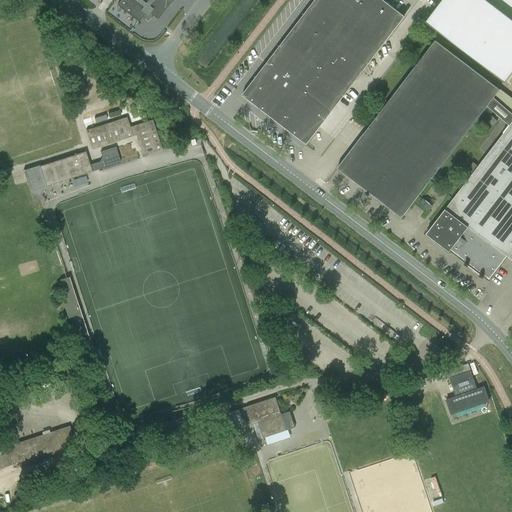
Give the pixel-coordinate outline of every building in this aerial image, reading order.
[(121,0),(117,5),(138,22),(143,15),(145,16),(149,16),(150,14),(157,19),(171,0),(121,0)] [(404,16),(383,0),(314,0),(242,94),(307,143),(404,16)] [(511,71),(511,0),(440,0),(426,20),(505,81),(511,71)] [(402,216),(487,105),(502,118),(508,110),(493,97),(499,89),(435,39),(337,167),(402,216)] [(77,67),(83,65),(79,53),(73,55),(77,67)] [(139,107),(128,110),(132,122),(143,119),(139,107)] [(449,251),(451,249),(489,278),(507,256),(511,259),(511,113),(508,110),(502,118),(509,125),(426,233),(449,251)] [(133,136),(127,117),(86,130),(92,149),(133,136)] [(133,126),(142,156),(162,149),(152,120),(133,126)] [(103,168),(120,162),(115,147),(100,152),(102,158),(101,161),(103,168)] [(46,186),(92,171),(85,151),(39,166),(40,167),(24,172),(23,170),(33,201),(43,198),(42,194),(46,186)] [(70,276),(61,279),(70,305),(79,302),(70,276)] [(451,414),(489,401),(484,386),(477,389),(470,370),(449,377),(455,396),(446,399),(451,414)] [(290,411),(281,414),(276,397),(229,411),(235,430),(258,422),(263,438),(295,427),(290,411)] [(0,467),(54,450),(75,443),(69,426),(0,448),(0,467)]
